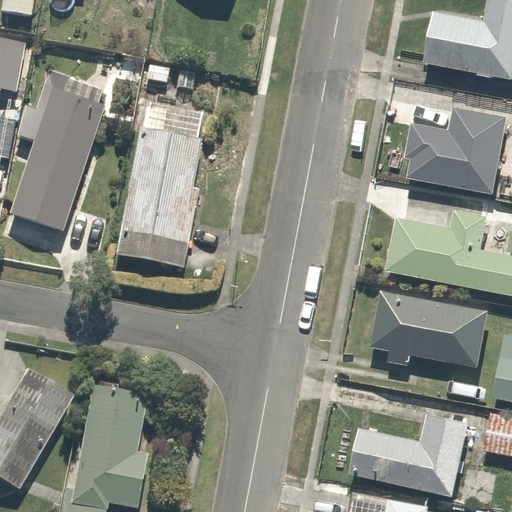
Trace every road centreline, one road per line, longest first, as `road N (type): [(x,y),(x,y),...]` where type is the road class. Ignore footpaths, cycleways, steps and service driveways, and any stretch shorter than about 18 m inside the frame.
road 1 (residential): [(343,0),(277,349)]
road 2 (residential): [(0,299),(277,349)]
road 3 (residential): [(277,349),(246,511)]
